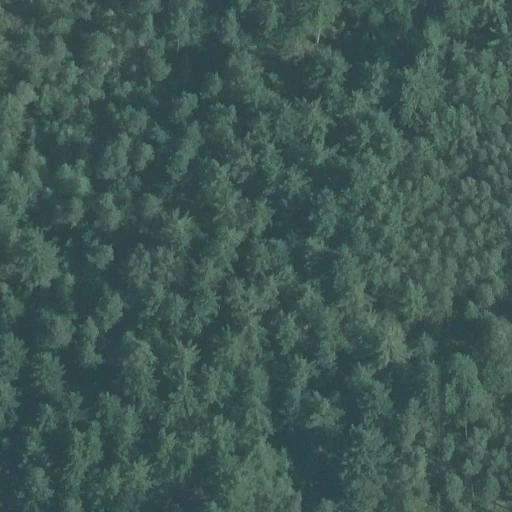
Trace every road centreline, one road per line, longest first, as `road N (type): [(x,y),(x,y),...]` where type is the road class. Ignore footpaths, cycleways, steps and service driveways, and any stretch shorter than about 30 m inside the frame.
road 1 (track): [(511,52),(335,256),(330,280),(350,314),(463,384),(480,404),(511,489)]
road 2 (track): [(46,511),(117,0)]
